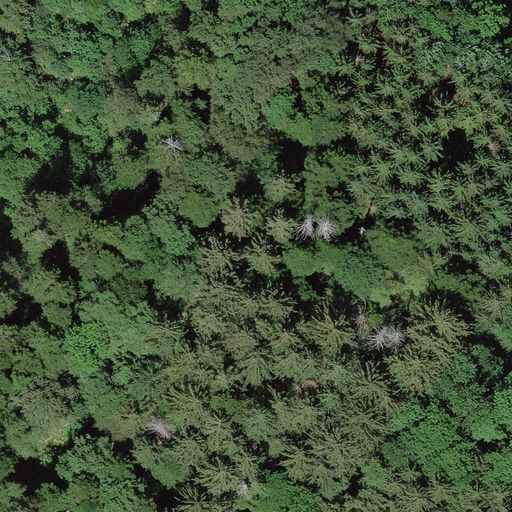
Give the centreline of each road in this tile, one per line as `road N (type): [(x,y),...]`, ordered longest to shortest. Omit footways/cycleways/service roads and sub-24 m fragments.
road 1 (track): [(374,0),(511,89)]
road 2 (track): [(462,511),(489,404),(511,362)]
